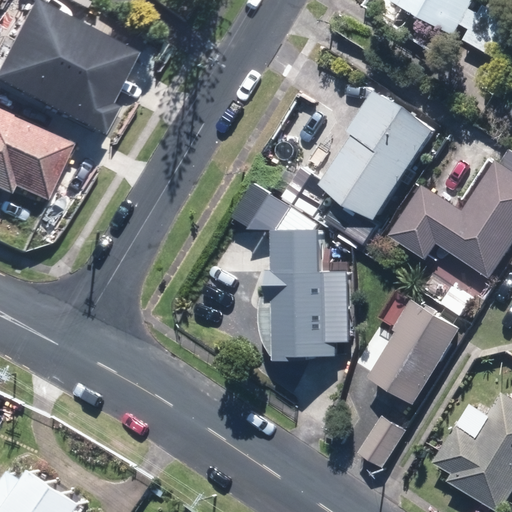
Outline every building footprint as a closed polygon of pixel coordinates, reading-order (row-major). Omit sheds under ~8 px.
[(389,0),(388,3),(504,65),(511,50),(511,22),(474,2),(474,0),(389,0)] [(18,7),(0,44),(0,96),(93,142),(108,114),(102,111),(127,60),(18,7)] [(284,165),(268,187),(316,220),(332,197),(375,226),(439,133),(378,92),(349,133),(356,137),(326,181),(303,166),(297,174),(284,165)] [(67,148),(0,119),(0,197),(6,200),(10,192),(42,206),(67,148)] [(425,186),(389,238),(427,264),(439,247),(491,281),(511,249),(511,168),(499,160),(464,212),(425,186)] [(274,305),(275,364),(338,363),(338,345),(352,344),(351,273),(325,274),(324,230),(273,231),(273,273),(265,273),(266,305),(274,305)] [(433,271),(419,291),(457,317),(471,297),(433,271)] [(416,407),(462,329),(413,300),(367,379),(416,407)] [(449,484),(496,511),(504,511),(511,499),(511,398),(503,393),(479,434),(459,423),(434,465),(454,476),(449,484)] [(382,417),(359,455),(385,471),(408,432),(382,417)] [(0,511),(82,511),(87,504),(32,469),(23,483),(6,472),(0,481),(0,511)]
